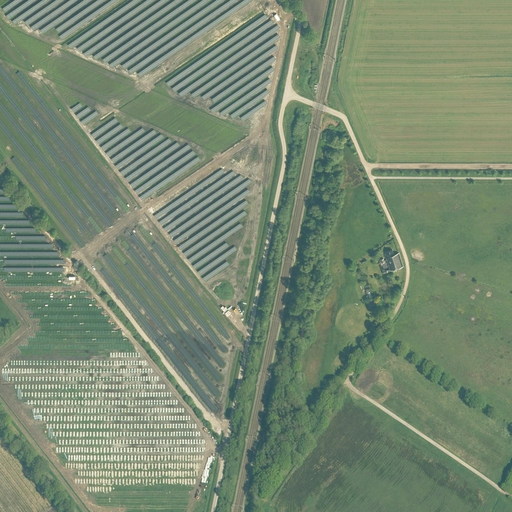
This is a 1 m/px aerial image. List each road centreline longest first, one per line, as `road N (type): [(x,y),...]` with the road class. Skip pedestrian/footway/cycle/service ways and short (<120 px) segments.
road 1 (unclassified): [(212,511),(284,162),(285,92)]
road 2 (track): [(373,185),(403,251),(407,284),(260,506)]
road 3 (track): [(345,383),(511,497)]
road 4 (track): [(365,165),(511,166)]
road 5 (unclassified): [(285,92),(344,117),(373,185)]
